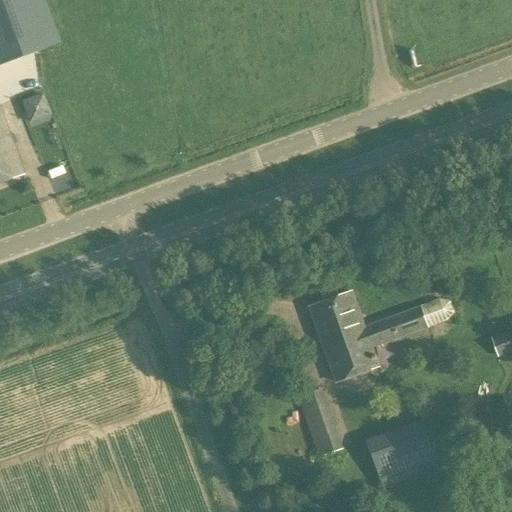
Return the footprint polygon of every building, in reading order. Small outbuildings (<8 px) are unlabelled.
[(0,0),(0,63),(37,51),(58,43),(42,0),(0,0)] [(36,52),(0,64),(0,67),(3,74),(39,60),(36,52)] [(41,63),(4,74),(8,86),(45,75),(41,63)] [(30,125),(52,117),(41,91),(20,100),(30,125)] [(0,183),(22,175),(0,116),(0,183)] [(439,301),(421,308),(364,328),(351,293),(310,308),(337,383),(378,368),(371,349),(428,329),(447,322),(453,313),(450,302),(439,301)] [(497,357),(511,352),(511,330),(491,338),(497,357)] [(298,398),(318,458),(343,449),(322,389),(298,398)] [(428,419),(365,443),(383,490),(446,467),(428,419)]
